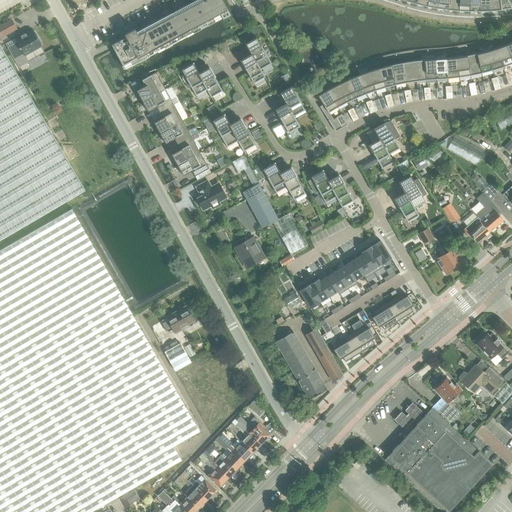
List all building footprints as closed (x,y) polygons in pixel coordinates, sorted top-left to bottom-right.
[(0,0),(0,239),(85,190),(0,44),(0,0)] [(230,15),(222,0),(194,0),(136,31),(135,29),(125,34),(128,40),(113,48),(125,69),(222,17),(223,19),(230,15)] [(438,0),(428,0),(427,6),(431,7),(437,8),(438,0)] [(438,0),(437,8),(447,10),(448,10),(449,0),(438,0)] [(449,0),(448,10),(459,11),(459,0),(449,0)] [(469,0),(459,0),(459,11),(463,11),(469,11),(469,0)] [(469,0),(469,11),(480,11),(479,0),(469,0)] [(489,0),(479,0),(480,11),(490,11),(489,0)] [(489,0),(490,11),(496,11),(511,8),(511,7),(507,0),(489,0)] [(0,25),(0,34),(2,38),(17,29),(12,19),(0,25)] [(260,28),(244,34),(245,38),(261,32),(260,28)] [(14,39),(5,44),(13,59),(18,67),(28,62),(24,56),(40,47),(41,47),(40,45),(43,44),(35,31),(33,32),(33,31),(15,41),(14,39)] [(257,37),(245,44),(251,54),(260,70),(271,63),(257,37)] [(502,45),(496,47),(496,48),(503,67),(504,66),(506,66),(511,63),(511,59),(506,44),(502,46),(502,45)] [(496,48),(487,51),(492,70),(503,67),(496,48)] [(50,51),(43,54),(47,61),(54,58),(50,51)] [(486,51),(477,53),(481,73),(492,70),(487,51),(486,51)] [(472,54),(466,56),(470,75),(477,74),(481,73),(477,53),(472,54)] [(264,78),(260,70),(251,54),(240,60),(254,84),(264,78)] [(462,55),(456,56),(459,77),(462,77),(470,75),(466,56),(462,56),(462,55)] [(450,58),(446,58),(447,78),(459,77),(456,56),(450,57),(450,58)] [(430,59),(424,60),(426,80),(436,79),(435,58),(430,58),(430,59)] [(446,59),(435,59),(436,79),(447,78),(446,58),(446,59)] [(415,61),(413,61),(416,81),(426,80),(424,60),(415,61)] [(172,64),(175,70),(181,66),(178,61),(172,64)] [(413,61),(402,63),(405,83),(416,81),(413,61)] [(196,96),(206,90),(207,89),(198,74),(198,73),(193,63),(181,70),(196,96)] [(398,64),(391,65),(395,85),(400,84),(401,84),(405,83),(402,63),(400,63),(399,64),(398,64)] [(391,65),(380,68),(385,87),(388,87),(395,85),(391,65)] [(209,68),(198,73),(198,74),(207,89),(206,90),(211,98),(222,91),(209,68)] [(379,68),(369,72),(375,90),(376,90),(385,87),(380,68),(379,68)] [(145,86),(137,90),(142,101),(165,88),(156,72),(142,80),(145,86)] [(361,74),(358,75),(366,94),(375,90),(369,72),(361,74)] [(358,75),(348,80),(356,98),(360,96),(366,94),(358,75)] [(346,81),(338,85),(347,102),(356,98),(348,80),(346,81)] [(332,86),(327,89),(328,90),(338,107),(344,104),(347,102),(338,85),(333,87),(332,86)] [(293,116),(294,116),(304,110),(291,87),(280,93),(286,104),(286,103),(293,116)] [(165,88),(142,101),(148,111),(157,107),(160,112),(174,104),(165,88)] [(328,90),(318,96),(323,104),(320,106),(335,132),(338,130),(344,126),(347,124),(341,114),(333,119),(329,112),(338,107),(328,90)] [(90,122),(90,118),(89,114),(87,110),(84,108),(83,106),(79,104),(75,102),(71,102),(67,102),(62,104),(59,106),(57,108),(55,110),(53,114),(51,118),(51,121),(51,125),(52,129),(54,133),(56,135),(59,138),(62,140),(66,141),(70,142),(73,142),(77,141),(81,139),(84,137),(87,134),(89,130),(90,126),(90,122)] [(288,133),(300,127),(294,116),(293,116),(286,103),(286,104),(275,110),(288,133)] [(163,118),(154,122),(160,133),(182,120),(174,104),(160,112),(163,118)] [(511,125),(511,107),(494,117),(501,131),(511,125)] [(353,121),(358,119),(356,113),(350,116),(353,121)] [(229,125),(224,114),(212,121),(225,144),(236,138),(229,125)] [(243,152),(255,145),(240,119),(229,125),(236,138),(243,152)] [(182,120),(160,133),(165,143),(174,138),(177,144),(191,136),(188,130),(182,120)] [(320,122),(314,125),(317,130),(323,127),(320,122)] [(389,155),(389,154),(400,148),(385,122),(373,129),(379,139),(380,139),(389,155)] [(280,124),(272,129),(274,132),(282,128),(280,124)] [(195,127),(188,130),(191,136),(198,132),(195,127)] [(258,129),(252,133),(255,139),(262,136),(258,129)] [(446,149),(476,165),(489,153),(454,134),(446,149)] [(180,149),(171,154),(177,165),(200,152),(191,136),(177,144),(180,149)] [(378,162),(382,169),(393,162),(389,154),(389,155),(380,139),(379,139),(369,145),(375,156),(378,162)] [(503,146),(508,151),(511,146),(511,140),(510,139),(503,146)] [(111,163),(111,159),(110,155),(108,152),(106,150),(103,147),(100,146),(97,145),(93,144),(90,144),(86,145),(83,147),(80,150),(77,152),(76,155),(75,158),(74,162),(74,166),(75,169),(77,173),(79,175),(83,178),(86,180),(89,181),(92,181),(96,181),(100,180),(102,179),(106,176),(108,173),(110,171),(111,167),(111,163)] [(438,148),(429,156),(433,161),(443,153),(438,148)] [(200,152),(177,165),(183,175),(192,170),(195,176),(209,169),(200,152)] [(243,169),(253,187),(243,192),(262,228),(273,222),(281,237),(290,254),(308,245),(296,223),(293,218),(290,212),(278,219),(243,155),(232,161),(238,172),(243,169)] [(412,160),(418,171),(426,167),(420,155),(412,160)] [(360,164),(359,165),(363,172),(365,171),(365,170),(378,162),(375,156),(369,159),(360,164)] [(401,172),(409,167),(405,160),(397,165),(401,172)] [(276,193),(286,187),(287,187),(280,174),(280,173),(274,163),(263,169),(276,193)] [(259,167),(253,170),(259,181),(265,178),(259,167)] [(291,167),(280,173),(280,174),(287,187),(286,187),(294,200),(305,194),(291,167)] [(312,178),(308,181),(315,194),(319,191),(325,203),(336,197),(328,181),(322,170),(311,177),(312,178)] [(475,173),(470,177),(474,182),(479,178),(475,173)] [(339,175),(328,181),(336,197),(342,207),(353,201),(339,175)] [(410,176),(399,182),(405,192),(414,208),(425,202),(422,197),(426,194),(417,178),(413,181),(410,176)] [(481,177),(475,183),(482,191),(488,185),(481,177)] [(199,206),(201,206),(203,210),(211,206),(212,208),(214,208),(219,205),(220,203),(219,202),(226,198),(218,183),(211,187),(207,181),(196,187),(201,196),(197,199),(198,200),(197,201),(199,206)] [(491,183),(486,187),(494,197),(499,193),(491,183)] [(511,183),(502,192),(510,201),(509,202),(511,204),(511,183)] [(486,187),(482,191),(483,193),(490,201),(491,200),(494,197),(486,187)] [(400,195),(394,199),(400,208),(407,222),(419,216),(414,208),(405,192),(405,193),(400,195)] [(479,201),(471,209),(472,211),(476,214),(478,217),(482,222),(490,231),(503,220),(498,214),(500,212),(500,211),(491,200),(490,201),(483,193),(477,199),(479,201)] [(318,195),(313,198),(319,207),(323,204),(318,195)] [(450,203),(441,209),(450,222),(451,224),(460,217),(450,203)] [(0,511),(90,511),(110,501),(114,499),(119,496),(181,460),(173,446),(199,431),(71,209),(0,249),(0,511)] [(472,211),(461,220),(467,226),(463,230),(467,235),(469,234),(477,243),(490,231),(482,222),(478,217),(476,214),(472,211)] [(300,215),(293,218),(296,223),(302,220),(300,215)] [(358,219),(353,222),(355,227),(356,227),(361,224),(361,223),(358,219)] [(321,221),(310,228),(313,233),(324,227),(321,221)] [(449,224),(445,227),(450,236),(454,233),(449,224)] [(418,234),(424,244),(434,237),(428,227),(418,234)] [(251,238),(234,247),(246,268),(265,258),(256,243),(254,244),(251,238)] [(380,240),(370,246),(381,264),(391,258),(380,240)] [(370,246),(361,252),(372,270),(381,264),(370,246)] [(465,263),(455,248),(449,252),(446,246),(435,253),(438,258),(436,260),(446,275),(465,263)] [(422,249),(415,253),(420,262),(427,257),(422,249)] [(362,254),(354,259),(364,275),(372,270),(361,252),(362,254)] [(354,259),(345,265),(355,281),(364,275),(354,259)] [(345,265),(336,270),(346,286),(355,281),(345,265)] [(336,270),(328,275),(338,292),(346,286),(336,270)] [(318,279),(329,297),(338,292),(328,275),(319,280),(318,279)] [(318,279),(309,285),(320,303),(329,297),(318,279)] [(309,285),(299,291),(310,309),(320,303),(309,285)] [(290,294),(284,298),(290,309),(296,305),(300,303),(294,292),(290,294)] [(402,293),(387,302),(399,320),(413,311),(410,307),(413,305),(407,295),(404,297),(402,293)] [(375,315),(372,317),(378,327),(381,325),(384,329),(399,320),(387,302),(372,311),(375,315)] [(186,307),(161,321),(167,332),(172,329),(175,333),(184,328),(183,327),(193,321),(189,314),(191,313),(188,308),(187,309),(186,307)] [(354,330),(348,334),(360,353),(374,344),(372,339),(375,337),(369,328),(366,329),(363,325),(360,320),(351,325),(354,330)] [(293,332),(276,342),(292,371),(309,361),(293,332)] [(509,352),(493,335),(491,337),(487,333),(486,334),(484,332),(475,341),(477,343),(476,344),(490,359),(496,353),(501,358),(509,352)] [(336,347),(333,349),(339,359),(342,357),(345,362),(360,353),(348,334),(334,343),(336,347)] [(165,351),(164,352),(175,371),(191,362),(180,343),(165,351)] [(325,345),(314,351),(332,381),(342,375),(325,345)] [(309,399),(326,389),(309,361),(292,371),(309,399)] [(463,372),(459,377),(460,379),(461,380),(461,381),(474,393),(483,384),(492,392),(503,380),(489,368),(484,373),(476,365),(467,374),(465,373),(463,372)] [(511,368),(503,376),(508,381),(511,377),(511,368)] [(434,389),(446,402),(438,410),(452,422),(461,412),(453,405),(459,400),(455,395),(461,390),(456,384),(454,386),(446,378),(440,384),(439,383),(434,386),(435,387),(434,389)] [(511,387),(505,381),(493,395),(502,404),(511,393),(511,387)] [(258,399),(253,404),(260,410),(263,408),(258,399)] [(421,419),(418,416),(422,412),(412,403),(405,410),(409,413),(406,416),(401,412),(395,419),(400,424),(402,426),(411,415),(418,422),(421,419)] [(471,410),(478,416),(481,414),(478,412),(479,410),(477,409),(476,409),(474,407),(471,410)] [(405,436),(400,442),(388,456),(400,467),(449,511),(493,464),(456,431),(452,427),(448,423),(432,408),(421,419),(418,422),(405,436)] [(236,420),(238,422),(246,429),(261,443),(264,440),(265,440),(268,438),(268,436),(269,434),(264,429),(266,427),(255,416),(248,423),(240,416),(236,420)] [(235,425),(246,436),(241,441),(252,452),(253,452),(254,452),(257,449),(257,447),(261,443),(246,429),(238,422),(235,425)] [(251,455),(251,453),(252,452),(241,441),(235,447),(221,433),(218,436),(244,461),(247,458),(249,458),(251,455)] [(240,466),(241,464),(244,461),(218,436),(215,440),(225,449),(219,455),(220,456),(221,455),(236,469),(238,469),(240,466)] [(210,445),(204,451),(209,455),(214,449),(210,445)] [(235,473),(235,470),(236,469),(221,455),(220,456),(215,461),(209,455),(204,451),(202,454),(227,478),(231,475),(232,475),(235,473)] [(225,483),(225,481),(227,478),(202,454),(199,457),(209,467),(208,469),(211,472),(207,476),(219,487),(220,486),(221,486),(225,483)] [(195,482),(184,471),(181,475),(207,499),(210,496),(212,496),(214,494),(214,491),(216,490),(201,476),(195,482)] [(184,494),(187,497),(198,508),(199,508),(201,508),(203,506),(203,504),(207,499),(181,475),(179,477),(189,488),(184,494)] [(178,499),(174,495),(171,498),(184,511),(197,511),(197,509),(198,508),(187,497),(180,504),(177,501),(178,499)] [(184,511),(171,498),(168,501),(172,505),(168,510),(170,511),(184,511)]
